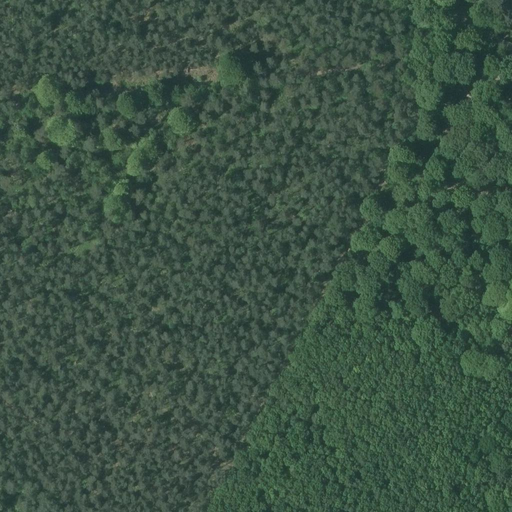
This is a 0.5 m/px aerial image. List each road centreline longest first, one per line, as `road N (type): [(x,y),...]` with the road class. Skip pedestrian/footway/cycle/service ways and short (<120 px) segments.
road 1 (track): [(0,404),(33,430),(379,494),(434,511)]
road 2 (track): [(0,105),(444,60)]
